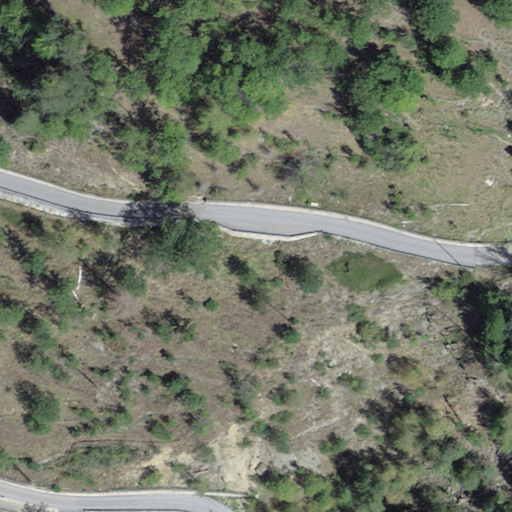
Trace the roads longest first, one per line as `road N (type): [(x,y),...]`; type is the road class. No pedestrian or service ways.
road 1 (unclassified): [(0,178),(91,205),(318,222),(433,250),(511,254)]
road 2 (unclassified): [(214,511),(182,501),(60,501),(0,488)]
